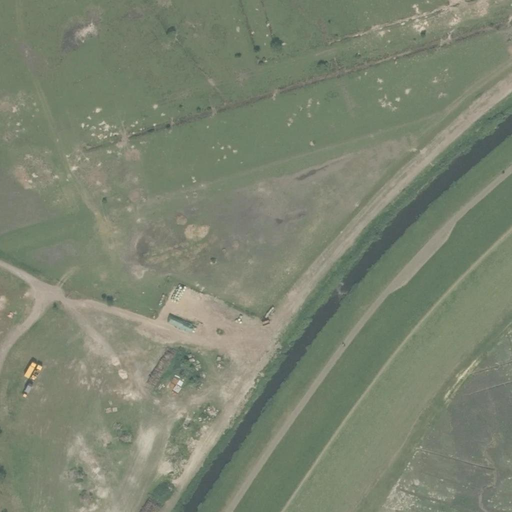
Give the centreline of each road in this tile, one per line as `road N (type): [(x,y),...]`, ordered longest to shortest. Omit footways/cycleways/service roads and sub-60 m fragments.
road 1 (track): [(511,66),(478,88),(305,261),(254,335),(197,343),(46,293)]
road 2 (track): [(511,164),(388,293),(231,511)]
road 3 (track): [(0,362),(41,315),(46,293),(0,267)]
